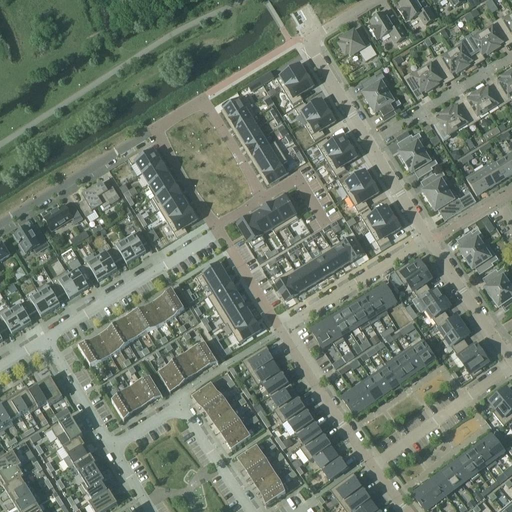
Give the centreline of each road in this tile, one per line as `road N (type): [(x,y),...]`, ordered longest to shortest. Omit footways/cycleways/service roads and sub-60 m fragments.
road 1 (residential): [(44,339),(220,231)]
road 2 (residential): [(252,511),(175,410),(112,448)]
road 3 (residential): [(368,146),(312,48),(378,0)]
road 4 (residential): [(153,130),(0,225)]
road 5 (residential): [(429,241),(280,330)]
road 6 (residential): [(372,468),(511,367)]
road 7 (residential): [(368,146),(511,57)]
road 8 (residential): [(372,468),(280,330)]
road 9 (residential): [(44,339),(112,448)]
